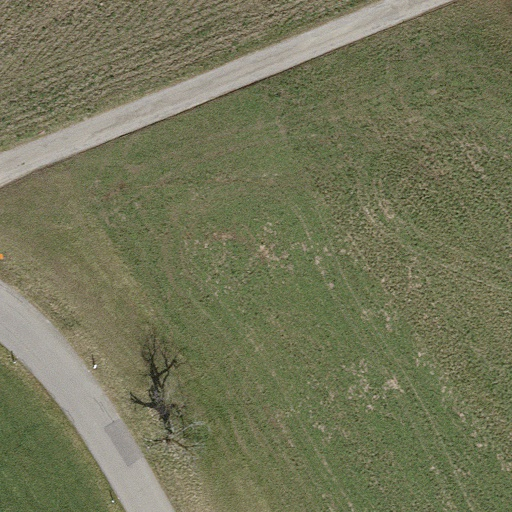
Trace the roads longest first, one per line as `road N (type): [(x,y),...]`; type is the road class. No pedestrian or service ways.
road 1 (track): [(411,0),(0,176)]
road 2 (tertiary): [(0,301),(122,455),(154,511)]
